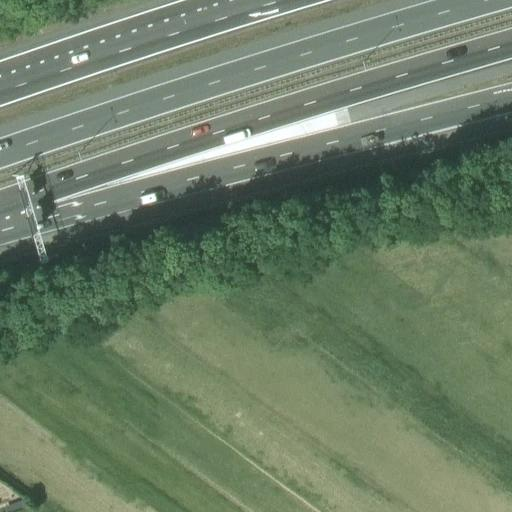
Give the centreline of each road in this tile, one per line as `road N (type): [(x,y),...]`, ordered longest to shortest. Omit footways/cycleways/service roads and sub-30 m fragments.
road 1 (motorway): [(490,0),(0,154)]
road 2 (motorway): [(30,203),(511,53)]
road 3 (motorway): [(30,203),(233,167),(511,97)]
road 4 (motorway): [(279,0),(0,92)]
